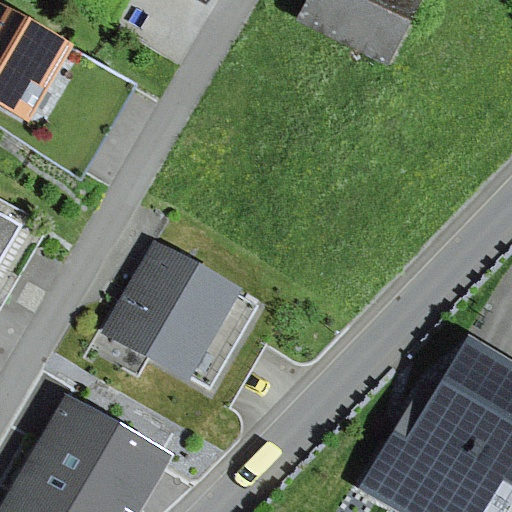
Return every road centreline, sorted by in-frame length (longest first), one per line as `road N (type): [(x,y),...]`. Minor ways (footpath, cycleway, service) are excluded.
road 1 (residential): [(0,404),(223,0)]
road 2 (residential): [(511,212),(219,511)]
